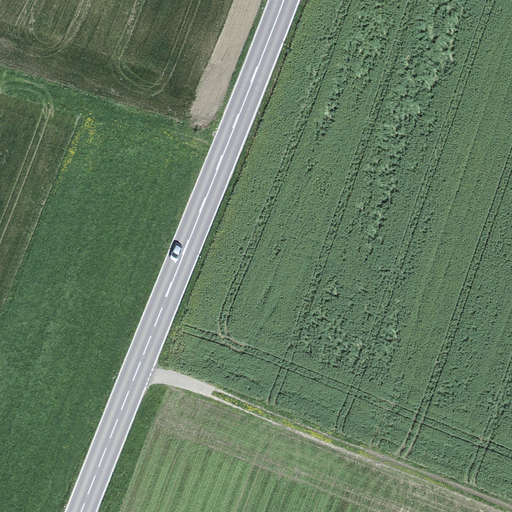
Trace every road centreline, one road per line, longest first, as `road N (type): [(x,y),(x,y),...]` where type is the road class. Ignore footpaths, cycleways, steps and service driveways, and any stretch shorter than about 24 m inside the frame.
road 1 (secondary): [(81,511),(282,0)]
road 2 (track): [(134,375),(214,391),(507,511)]
